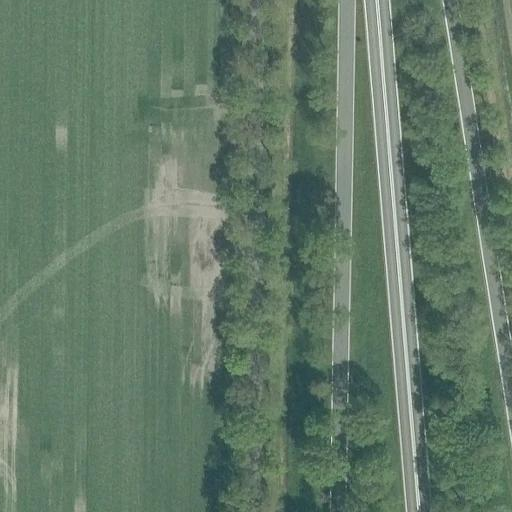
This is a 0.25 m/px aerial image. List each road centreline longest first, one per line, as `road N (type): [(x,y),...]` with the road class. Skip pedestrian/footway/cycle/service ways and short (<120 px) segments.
road 1 (trunk): [(417,511),(372,0)]
road 2 (trunk): [(346,0),(337,511)]
road 3 (unclassified): [(248,511),(255,0)]
road 4 (trunk): [(511,392),(448,0)]
